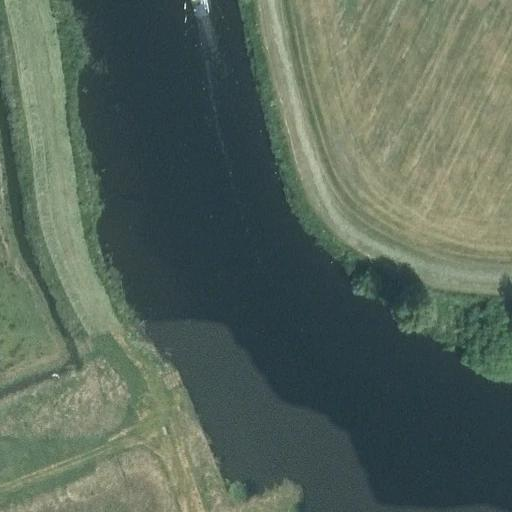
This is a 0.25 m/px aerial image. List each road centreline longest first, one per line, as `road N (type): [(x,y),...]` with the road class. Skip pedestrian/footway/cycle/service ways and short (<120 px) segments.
road 1 (track): [(32,0),(65,223),(111,329),(155,387),(146,442)]
road 2 (track): [(0,492),(146,442)]
